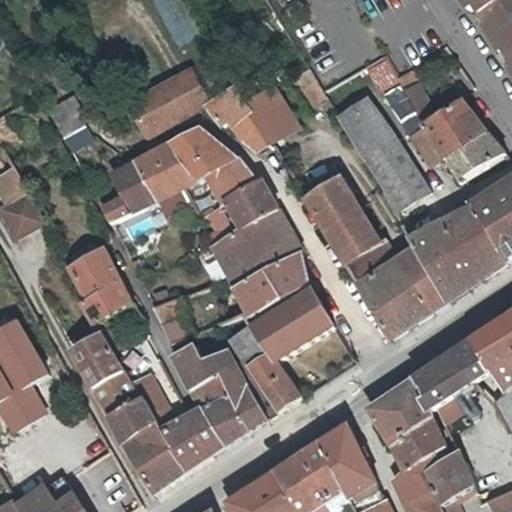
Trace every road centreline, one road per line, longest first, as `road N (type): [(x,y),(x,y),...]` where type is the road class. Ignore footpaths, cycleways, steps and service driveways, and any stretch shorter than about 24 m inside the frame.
road 1 (residential): [(386,373),(273,172),(207,122),(119,153)]
road 2 (primary): [(213,484),(349,396)]
road 3 (primary): [(386,373),(511,293)]
road 4 (residential): [(430,0),(511,119)]
road 5 (residential): [(349,396),(402,511)]
